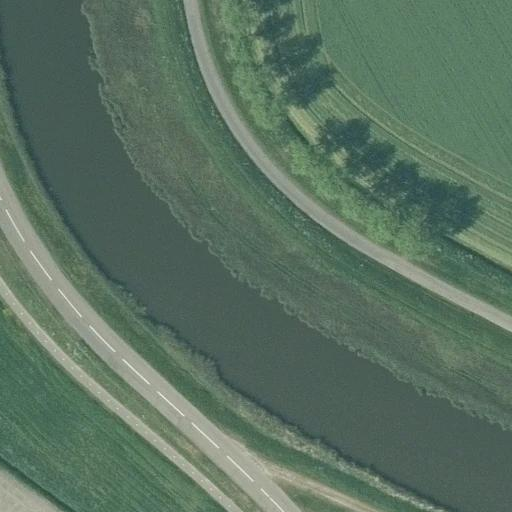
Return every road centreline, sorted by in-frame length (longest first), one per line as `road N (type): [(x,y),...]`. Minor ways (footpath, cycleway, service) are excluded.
road 1 (unclassified): [(511,325),(397,265),(296,198),(219,98),(189,0)]
road 2 (tertiary): [(0,200),(24,246),(91,329),(282,511)]
road 3 (track): [(234,464),(272,469),(374,511)]
